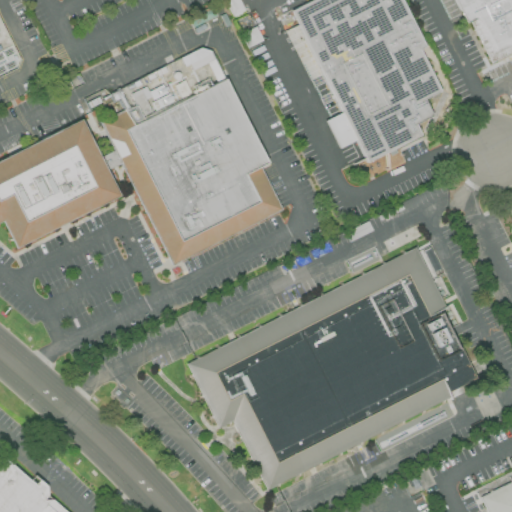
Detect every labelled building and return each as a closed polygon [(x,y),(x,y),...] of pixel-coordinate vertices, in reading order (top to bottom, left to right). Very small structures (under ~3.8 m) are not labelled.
[(311,0),(290,11),(366,163),(419,137),(414,126),(430,118),(422,101),(440,92),(418,50),(424,47),(400,0),(311,0)] [(511,0),(452,0),(464,23),(469,21),(489,62),(511,50),(511,0)] [(171,265),(281,209),(259,166),(265,163),(233,99),(222,78),(130,125),(122,109),(98,121),(171,265)] [(0,159),(0,224),(12,248),(116,196),(78,120),(0,159)] [(410,246),(183,361),(216,428),(230,421),(265,489),(449,397),(446,391),(476,376),(410,246)] [(417,251),(427,277),(438,274),(428,247),(417,251)] [(0,511),(63,511),(46,495),(45,484),(37,479),(32,485),(6,462),(0,468),(0,511)] [(485,511),(511,511),(511,480),(478,497),(485,511)]
